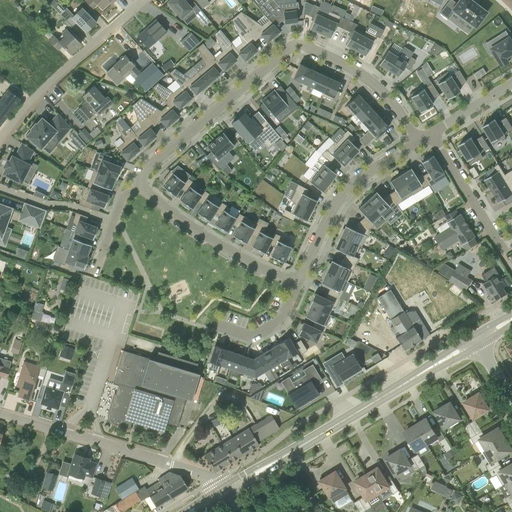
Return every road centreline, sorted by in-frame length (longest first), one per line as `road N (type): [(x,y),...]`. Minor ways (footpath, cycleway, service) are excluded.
road 1 (residential): [(142,187),(148,167),(297,46),(348,67),(390,102),(416,141)]
road 2 (tertiary): [(224,494),(476,340)]
road 3 (residential): [(224,494),(205,476),(0,413)]
road 4 (residential): [(0,137),(144,0)]
road 5 (residential): [(296,285),(333,207),(356,180),(416,141)]
road 6 (residential): [(296,285),(218,246),(142,187)]
road 7 (residential): [(430,133),(496,242)]
